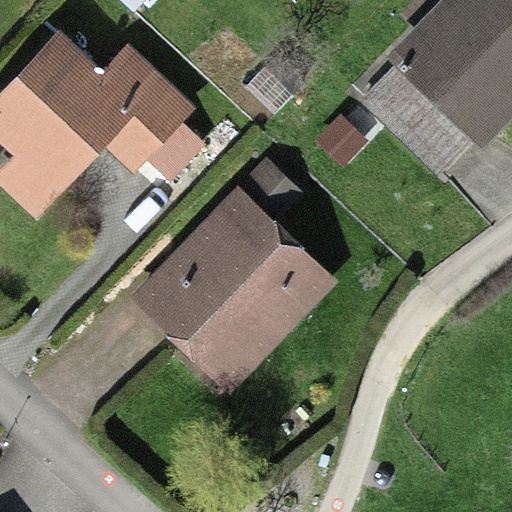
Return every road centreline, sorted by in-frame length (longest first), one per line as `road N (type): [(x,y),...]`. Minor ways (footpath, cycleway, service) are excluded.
road 1 (residential): [(511,242),(426,307),(393,348),(333,511)]
road 2 (residential): [(0,405),(119,511)]
